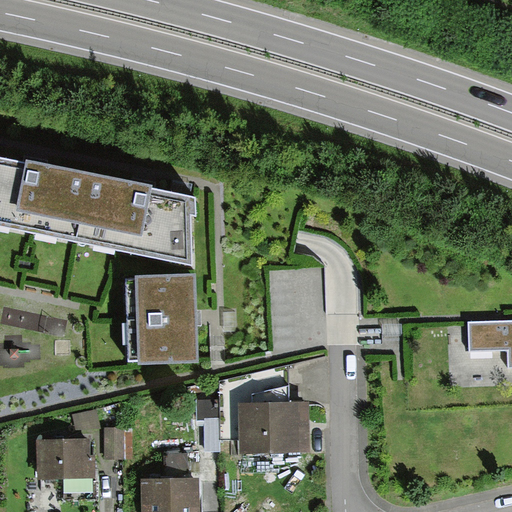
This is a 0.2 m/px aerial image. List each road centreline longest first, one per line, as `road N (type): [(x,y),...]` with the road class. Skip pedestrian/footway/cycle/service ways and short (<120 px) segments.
road 1 (motorway): [(0,12),(356,105),(511,160)]
road 2 (motorway): [(511,112),(148,0)]
road 3 (residential): [(368,511),(359,489),(347,283),(337,257),(298,241)]
